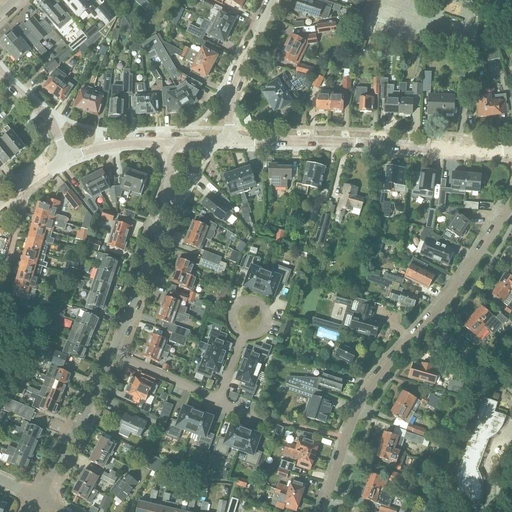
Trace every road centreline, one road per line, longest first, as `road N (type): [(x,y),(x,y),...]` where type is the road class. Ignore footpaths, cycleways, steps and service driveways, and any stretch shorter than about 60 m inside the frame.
road 1 (residential): [(324,511),(361,396),(511,205)]
road 2 (residential): [(511,149),(229,141)]
road 3 (residential): [(111,354),(166,188),(168,142)]
road 4 (residential): [(40,499),(111,354)]
road 5 (residential): [(229,141),(229,94),(272,0)]
